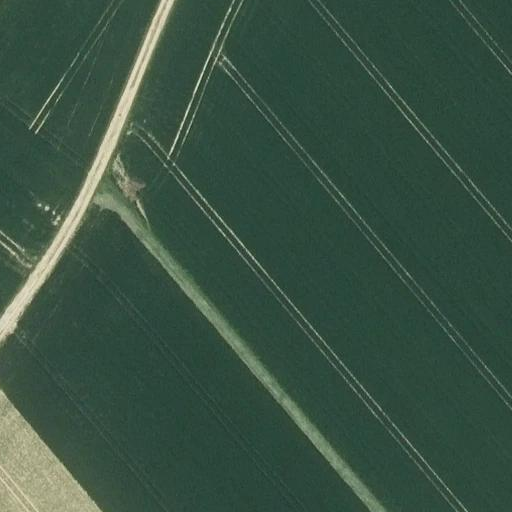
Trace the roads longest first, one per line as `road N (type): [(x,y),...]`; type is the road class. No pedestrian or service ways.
road 1 (track): [(380,511),(92,181)]
road 2 (track): [(167,0),(92,181),(0,340)]
road 3 (track): [(284,398),(511,200)]
